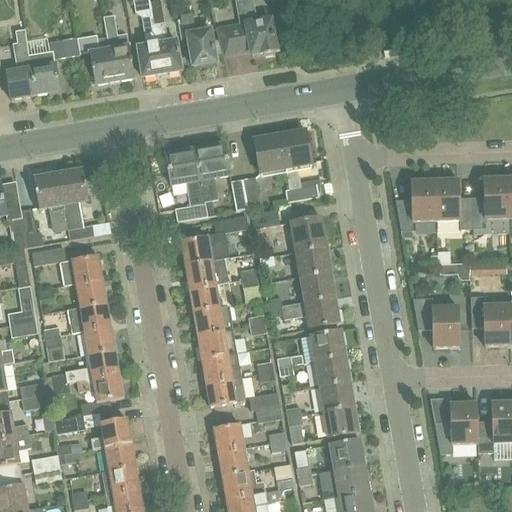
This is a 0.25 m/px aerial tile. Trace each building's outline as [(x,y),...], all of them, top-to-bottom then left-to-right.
[(137,15),(150,13),(149,4),(150,4),(149,0),(132,0),(135,15),(137,15)] [(159,3),(150,4),(149,4),(150,13),(161,76),(180,73),(175,41),(165,43),(159,3)] [(239,27),(217,32),(224,57),(250,53),(251,56),(259,55),(259,57),(262,57),(265,59),(272,58),(273,54),(276,54),(270,22),(260,24),(259,16),(254,16),(252,4),(241,5),(236,6),(239,27)] [(146,46),(136,48),(141,80),(161,76),(150,13),(137,15),(141,18),(146,46)] [(184,46),(187,45),(191,71),(216,67),(210,32),(198,34),(196,26),(193,27),(191,17),(179,19),(184,46)] [(102,20),(105,40),(113,85),(133,82),(126,36),(117,38),(114,18),(102,20)] [(34,98),(28,57),(23,32),(15,33),(17,46),(13,47),(17,72),(6,74),(10,101),(34,98)] [(94,88),(113,85),(105,40),(96,41),(98,52),(88,54),(94,88)] [(28,57),(34,98),(58,94),(54,67),(53,61),(79,57),(77,41),(46,46),(47,53),(28,57)] [(297,170),(310,168),(311,168),(305,133),(280,137),(286,172),(289,192),(286,193),(288,204),(317,199),(315,188),(300,190),(297,170)] [(259,177),(286,172),(280,137),(253,142),(259,177)] [(196,152),(204,204),(218,201),(215,180),(231,177),(225,147),(196,152)] [(207,219),(204,204),(196,152),(165,157),(171,188),(185,185),(189,208),(175,211),(178,224),(207,219)] [(83,171),(58,175),(64,207),(68,234),(70,243),(95,239),(93,228),(83,230),(78,204),(89,202),(87,194),(85,182),(83,171)] [(68,234),(64,207),(58,175),(33,180),(39,211),(48,209),(53,236),(68,234)] [(249,211),(260,209),(255,180),(243,182),(249,211)] [(484,200),(471,200),(472,231),(486,231),(485,222),(508,221),(507,180),(483,181),(484,200)] [(236,213),(249,211),(243,182),(231,184),(236,213)] [(460,232),(472,231),(471,200),(459,201),(458,182),(434,183),(436,224),(459,223),(460,232)] [(434,183),(411,184),(411,202),(395,203),(401,234),(413,233),(413,225),(436,224),(434,183)] [(32,213),(21,214),(22,220),(27,251),(43,248),(41,235),(38,235),(36,236),(32,213)] [(276,215),(251,219),(254,233),(278,229),(276,215)] [(289,224),(294,254),(326,248),(320,218),(289,224)] [(216,237),(205,239),(189,242),(181,243),(185,267),(224,260),(228,259),(224,236),(248,232),(246,219),(214,225),(216,237)] [(8,223),(14,253),(21,252),(27,251),(22,220),(8,223)] [(187,233),(189,242),(205,239),(203,230),(187,233)] [(298,279),(330,273),(326,248),(294,254),(298,279)] [(63,289),(77,287),(102,282),(98,258),(66,263),(64,251),(30,257),(32,270),(59,265),(63,289)] [(14,253),(0,255),(0,268),(13,267),(17,289),(27,287),(21,252),(14,253)] [(274,258),(259,261),(260,270),(275,267),(274,258)] [(189,291),(225,284),(228,284),(224,260),(185,267),(189,291)] [(469,265),(457,266),(457,279),(461,283),(469,283),(469,265)] [(469,265),(469,276),(478,276),(478,265),(469,265)] [(239,273),(241,281),(256,279),(254,270),(239,273)] [(298,279),(303,304),(335,299),(330,273),(298,279)] [(242,289),(257,286),(256,279),(241,281),(242,289)] [(102,282),(77,287),(81,310),(107,306),(102,282)] [(194,314),(229,308),(232,307),(228,284),(225,284),(189,291),(194,314)] [(37,294),(38,303),(53,300),(52,291),(37,294)] [(335,299),(303,304),(282,308),(268,310),(269,320),(284,317),(284,321),(306,317),(308,330),(339,325),(335,299)] [(483,299),(470,300),(471,331),(484,330),(485,349),(509,348),(508,307),(484,308),(483,299)] [(266,302),(268,310),(282,308),(281,300),(266,302)] [(432,301),(412,302),(418,333),(433,332),(433,351),(459,350),(458,309),(432,310),(432,301)] [(71,336),(85,334),(111,329),(107,306),(81,310),(67,313),(71,336)] [(8,315),(10,327),(34,323),(31,307),(19,309),(20,313),(8,315)] [(229,308),(194,314),(198,338),(233,332),(229,308)] [(247,320),(249,329),(265,326),(264,317),(247,320)] [(12,339),(35,335),(34,323),(10,327),(12,339)] [(265,326),(249,329),(251,338),(267,336),(265,326)] [(111,329),(85,334),(89,357),(115,353),(111,329)] [(43,332),(45,341),(60,338),(58,330),(43,332)] [(309,337),(314,363),(345,357),(340,331),(309,337)] [(198,338),(202,361),(238,355),(233,332),(198,338)] [(61,347),(60,338),(45,341),(46,349),(61,347)] [(0,367),(1,367),(13,365),(11,352),(0,354),(0,367)] [(53,388),(67,386),(78,384),(93,381),(119,376),(115,353),(89,357),(91,369),(66,374),(66,377),(51,380),(53,388)] [(206,384),(232,379),(242,378),(238,355),(202,361),(206,384)] [(350,383),(345,357),(314,363),(319,388),(350,383)] [(278,370),(292,368),(291,359),(277,361),(278,370)] [(256,367),(257,376),(272,373),(270,364),(256,367)] [(294,376),(292,368),(278,370),(280,379),(294,376)] [(274,383),(272,373),(257,376),(259,385),(274,383)] [(119,376),(93,381),(78,384),(80,395),(95,392),(97,404),(83,407),(84,418),(112,413),(110,402),(123,400),(119,376)] [(30,387),(19,388),(21,401),(46,397),(45,390),(44,384),(44,381),(43,377),(32,378),(33,383),(33,386),(30,387)] [(246,403),(242,378),(232,379),(206,384),(210,409),(246,403)] [(319,388),(323,413),(354,407),(350,383),(319,388)] [(53,388),(54,396),(69,394),(67,386),(53,388)] [(276,395),(252,400),(248,400),(250,413),(255,412),(278,408),(276,395)] [(22,412),(48,408),(46,397),(21,401),(22,412)] [(492,423),(476,424),(477,446),(478,455),(494,455),(494,462),(511,461),(511,404),(491,405),(492,423)] [(452,456),(452,447),(477,446),(476,424),(476,405),(450,406),(450,425),(434,426),(440,457),(452,456)] [(359,434),(354,407),(323,413),(328,439),(359,434)] [(52,424),(54,423),(51,408),(40,410),(44,435),(54,434),(52,424)] [(280,421),(278,408),(255,412),(257,425),(280,421)] [(287,421),(301,418),(299,409),(286,412),(287,421)] [(0,414),(0,442),(28,438),(27,428),(12,430),(9,413),(0,414)] [(83,418),(54,423),(52,424),(54,434),(55,437),(85,432),(83,418)] [(302,427),(301,418),(287,421),(289,429),(302,427)] [(92,453),(105,451),(131,446),(127,422),(101,426),(103,439),(90,441),(92,453)] [(214,431),(218,455),(244,450),(240,427),(214,431)] [(268,437),(270,446),(286,443),(284,434),(268,437)] [(0,468),(18,465),(16,453),(30,451),(28,438),(0,442),(0,468)] [(334,471),(364,466),(360,441),(329,446),(334,471)] [(287,452),(286,443),(270,446),(271,455),(287,452)] [(70,445),(55,448),(55,451),(56,457),(57,459),(72,457),(71,448),(71,447),(70,445)] [(105,451),(109,474),(135,469),(131,446),(105,451)] [(222,478),(248,473),(244,450),(218,455),(222,478)] [(80,463),(79,455),(72,457),(57,459),(58,467),(80,463)] [(31,461),(33,473),(58,469),(58,467),(57,459),(56,457),(31,461)] [(323,500),(338,497),(369,492),(364,466),(334,471),(319,474),(323,500)] [(296,471),(298,480),(312,477),(310,468),(296,471)] [(34,484),(60,480),(58,469),(33,473),(34,484)] [(105,499),(139,493),(135,469),(109,474),(101,475),(105,499)] [(226,501),(252,497),(265,494),(263,484),(256,485),(254,472),(248,473),(222,478),(226,501)] [(313,486),(312,477),(298,480),(300,489),(313,486)] [(276,484),(278,492),(280,492),(294,489),(293,481),(276,484)] [(0,489),(0,511),(26,511),(22,486),(0,489)] [(252,497),(226,501),(227,511),(268,511),(267,506),(278,505),(282,504),(281,501),(280,492),(278,492),(273,493),(265,494),(252,497)] [(338,497),(341,511),(372,511),(369,492),(338,497)] [(106,511),(142,511),(139,493),(105,499),(106,511)] [(71,496),(73,505),(87,502),(85,494),(71,496)] [(87,502),(73,505),(73,511),(80,511),(88,511),(87,502)]
